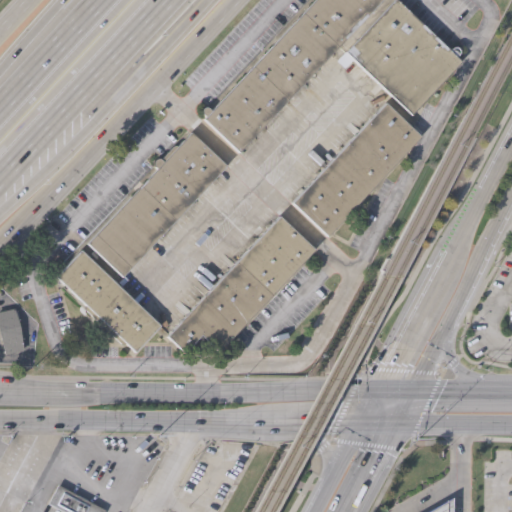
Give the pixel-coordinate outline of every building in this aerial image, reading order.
[(376,0),(238,150),(203,117),(206,115),(201,109),(202,107),(204,105),(206,105),(211,109),(213,107),(312,0),(376,0)] [(459,51),(456,54),(461,59),(411,113),(352,58),(344,67),(336,59),(392,0),(398,0),(450,49),(453,46),(457,46),(459,48),(459,51)] [(421,135),(328,234),(292,201),(385,101),(421,135)] [(160,157),(174,143),(176,145),(190,130),(225,164),(122,275),(86,241),(156,166),(153,162),(154,159),(156,157),(160,157)] [(314,248),(219,350),(214,345),(188,346),(184,351),(167,334),(278,215),(314,248)] [(85,304),(55,275),(80,249),(160,323),(134,350),(125,341),(124,342),(119,340),(111,332),(109,334),(106,333),(95,324),(95,320),(96,318),(85,308),(85,304)] [(6,352),(0,327),(0,309),(15,306),(16,310),(20,309),(25,334),(23,335),(26,348),(6,352)] [(103,511),(64,511),(48,503),(58,484),(105,510),(103,511)] [(423,511),(451,497),(450,511),(423,511)]
